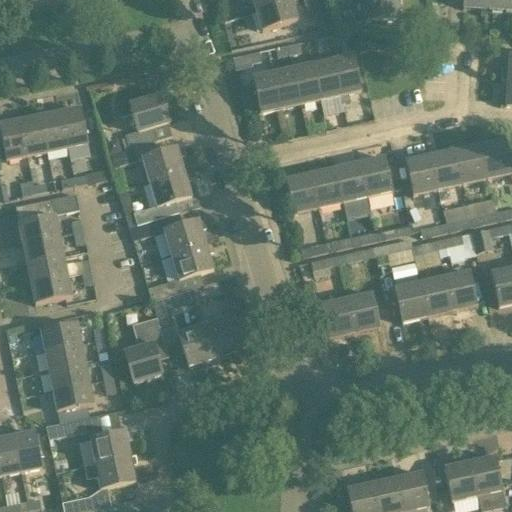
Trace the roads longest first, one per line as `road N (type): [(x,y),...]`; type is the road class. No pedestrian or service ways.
road 1 (residential): [(0,70),(187,32),(229,166)]
road 2 (unclassified): [(456,58),(454,116),(229,166)]
road 3 (residential): [(229,166),(299,400)]
road 4 (residential): [(299,400),(477,359),(511,361)]
